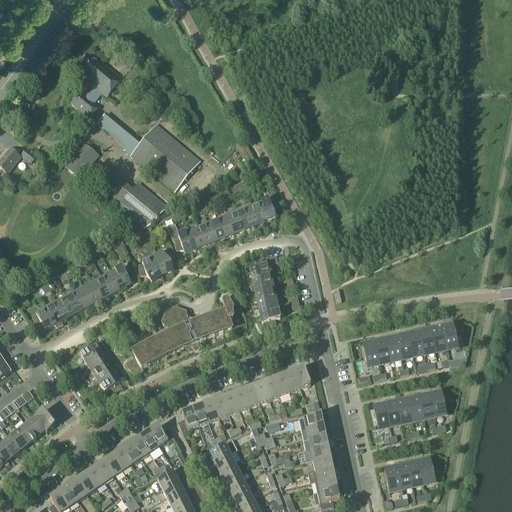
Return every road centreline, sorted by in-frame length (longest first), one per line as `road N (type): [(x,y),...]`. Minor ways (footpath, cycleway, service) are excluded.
road 1 (residential): [(29,358),(129,304),(162,298),(203,308),(228,256),(270,242),(298,243),(305,252),(324,342)]
road 2 (residential): [(87,443),(210,377),(324,342)]
road 3 (residential): [(361,511),(324,342)]
